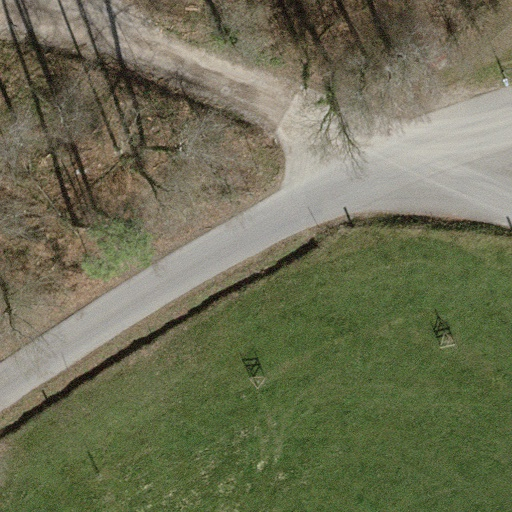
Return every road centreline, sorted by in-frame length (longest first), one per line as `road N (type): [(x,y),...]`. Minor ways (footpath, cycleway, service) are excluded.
road 1 (unclassified): [(0,386),(259,230),(378,168),(478,131)]
road 2 (track): [(68,17),(289,108),(378,168)]
